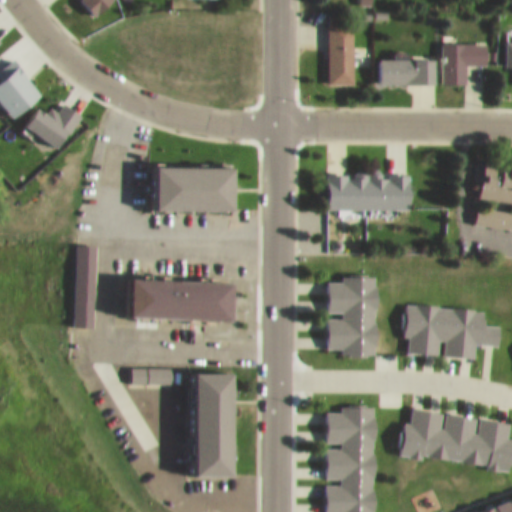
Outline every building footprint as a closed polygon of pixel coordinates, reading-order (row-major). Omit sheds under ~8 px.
[(328,72),(353,72),(353,4),(328,4),(328,72)] [(487,54),(487,33),(440,33),(440,75),(466,75),(466,54),(487,54)] [(429,49),(380,49),(380,74),(429,74),(429,49)] [(480,189),(511,192),(511,153),(510,153),(510,152),(485,149),(480,189)] [(237,158),(159,156),(159,200),(237,201),(237,158)] [(411,199),(411,163),(327,163),(327,199),(411,199)] [(72,316),(94,316),(95,235),(73,234),(72,316)] [(326,343),(376,343),(376,265),(341,265),(341,271),(326,271),(326,343)] [(236,272),(135,269),(134,307),(234,310),(236,272)] [(484,299),(404,294),(402,328),(408,328),(407,342),(474,346),(475,333),(499,334),(500,314),(484,313),(484,299)] [(236,362),(198,362),(199,466),(236,466),(236,362)] [(374,395),(340,395),(340,401),(324,401),(324,511),(375,511),(374,395)] [(402,445),(508,460),(511,429),(511,411),(408,398),(402,445)] [(511,511),(511,488),(470,501),(472,511),(511,511)]
